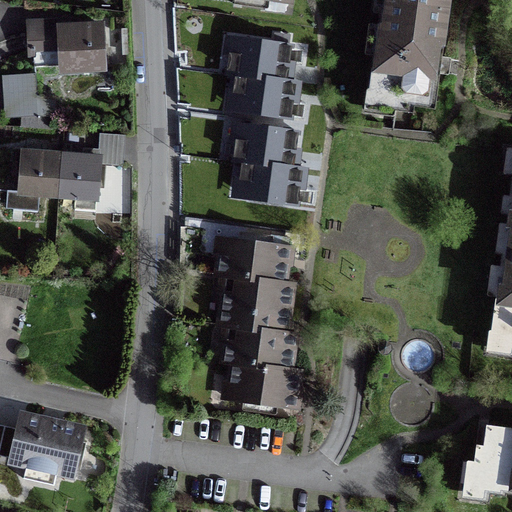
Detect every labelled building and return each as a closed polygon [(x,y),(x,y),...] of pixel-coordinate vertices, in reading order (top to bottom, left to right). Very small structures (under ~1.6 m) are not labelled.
[(382,0),(381,14),(378,13),(376,29),(379,29),(377,45),(374,44),(368,93),(375,94),(373,106),(392,109),(392,112),(411,115),(412,108),(433,111),(438,73),(441,68),(439,66),(447,0),(382,0)] [(58,29),(58,24),(27,25),(29,56),(33,56),(33,52),(59,51),(60,69),(103,67),(101,27),(58,29)] [(1,77),(3,119),(37,117),(34,75),(33,75),(1,77)] [(126,137),(100,135),(98,166),(124,168),(126,137)] [(98,166),(98,160),(83,159),(38,155),(21,154),(18,194),(74,198),(73,210),(94,212),(98,166)] [(510,200),(503,255),(500,254),(498,270),(501,270),(499,286),(496,285),(490,334),(497,335),(495,347),(511,349),(511,166),(508,200),(510,200)] [(218,328),(233,331),(232,343),(225,342),(222,363),(231,364),(228,386),(235,386),(233,401),(292,409),(295,391),(297,373),(288,372),(291,354),(293,336),(284,335),(288,304),(291,286),(282,285),(284,267),(287,249),(227,241),(225,256),(219,255),(216,276),(231,278),(229,294),(222,293),(220,314),(218,328)] [(52,487),(56,471),(71,474),(81,433),(20,419),(17,431),(0,426),(0,457),(10,460),(25,464),(22,480),(52,487)] [(511,430),(485,427),(482,447),(475,447),(469,492),(503,497),(504,494),(511,495),(511,430)]
